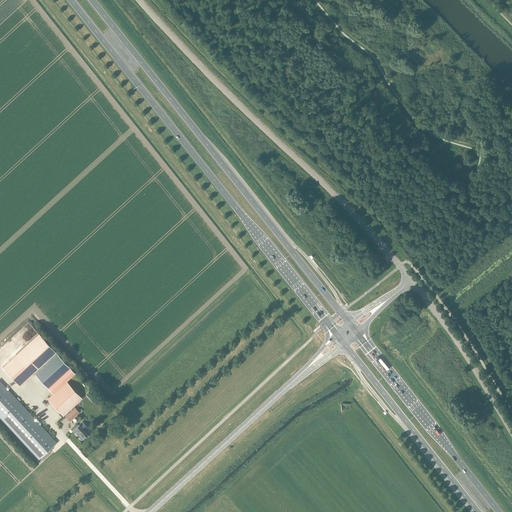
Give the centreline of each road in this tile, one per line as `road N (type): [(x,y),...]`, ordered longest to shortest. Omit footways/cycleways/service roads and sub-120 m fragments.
road 1 (trunk): [(70,0),(337,335)]
road 2 (trunk): [(349,325),(91,0)]
road 3 (unclassified): [(412,281),(137,0)]
road 4 (trunk): [(498,511),(356,332)]
road 5 (secondary): [(150,511),(311,363)]
road 6 (trunk): [(343,343),(477,511)]
road 7 (secondary): [(511,433),(412,281)]
